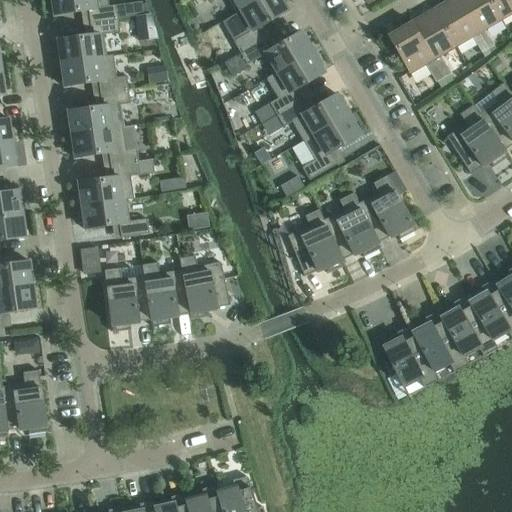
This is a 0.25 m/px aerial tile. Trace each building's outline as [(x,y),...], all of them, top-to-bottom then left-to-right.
[(96,0),(51,0),(54,18),(55,18),(55,16),(87,12),(89,24),(117,20),(115,6),(98,9),(96,0)] [(228,0),(237,14),(240,12),(260,0),(208,0),(211,5),(218,0),(228,0)] [(280,0),(260,0),(240,12),(237,14),(248,34),(234,43),(240,54),(264,40),(258,29),(286,12),(286,13),(288,13),(280,0)] [(450,0),(434,10),(456,48),(472,38),(481,54),(487,50),(457,0),(450,0)] [(457,0),(487,50),(493,47),(484,31),(500,21),(487,0),(457,0)] [(511,0),(487,0),(500,21),(511,14),(511,0)] [(410,23),(443,79),(450,75),(440,57),(456,48),(434,10),(410,23)] [(117,20),(89,24),(91,36),(59,41),(58,40),(57,40),(61,64),(105,57),(102,36),(119,33),(117,20)] [(435,83),(443,79),(410,23),(387,37),(409,75),(425,66),(435,83)] [(273,76),(311,53),(299,32),(298,33),(298,34),(270,50),(264,40),(240,54),(247,67),(262,58),(273,76)] [(276,116),(300,102),(294,91),(322,74),(323,76),(324,75),(311,53),(273,76),(273,77),(267,80),(278,99),(269,104),(276,116)] [(100,95),(128,91),(126,78),(116,79),(112,56),(105,57),(61,64),(64,89),(66,89),(65,88),(98,83),(100,95)] [(497,59),(490,65),(497,74),(504,69),(497,59)] [(511,97),(509,94),(510,93),(503,84),(490,94),(497,102),(479,116),(478,116),(503,152),(504,152),(511,145),(511,97)] [(71,136),(123,128),(120,106),(130,105),(128,91),(100,95),(101,108),(69,112),(69,111),(68,111),(71,136)] [(303,142),(313,136),(348,116),(335,94),(334,95),(335,96),(307,113),(300,102),(276,116),(283,128),(291,123),(303,142)] [(503,152),(478,116),(479,116),(472,106),(459,115),(465,125),(446,138),(470,175),(488,162),(492,168),(508,157),(504,152),(503,152)] [(348,116),(313,136),(303,142),(314,161),(301,169),(308,181),(337,165),(330,153),(358,137),(359,138),(360,137),(348,116)] [(0,144),(11,143),(7,119),(6,119),(6,120),(0,121),(0,144)] [(162,123),(162,143),(173,143),(173,123),(162,123)] [(123,128),(71,136),(75,160),(76,160),(76,159),(108,154),(110,166),(138,162),(136,149),(126,150),(123,128)] [(0,168),(13,167),(13,168),(14,168),(11,143),(0,144),(0,168)] [(257,153),(255,154),(261,164),(269,159),(263,149),(257,153)] [(78,182),(81,207),(126,201),(133,200),(130,177),(154,174),(152,160),(138,162),(110,166),(112,179),(79,183),(79,182),(78,182)] [(340,171),(331,176),(334,182),(340,184),(345,181),(340,171)] [(297,177),(285,184),(292,194),(304,187),(297,177)] [(377,245),(377,244),(396,234),(399,241),(416,231),(387,177),(372,184),(378,194),(358,204),(357,205),(377,245)] [(171,180),(158,182),(160,193),(173,191),(171,180)] [(0,193),(0,217),(21,215),(18,190),(16,190),(16,192),(0,193)] [(341,261),(342,261),(360,252),(363,258),(380,250),(377,244),(377,245),(357,205),(358,204),(353,194),(339,201),(344,211),(323,221),(341,261)] [(120,239),(148,235),(146,220),(129,222),(126,201),(81,207),(85,232),(86,231),(86,230),(119,225),(120,239)] [(344,267),(342,261),(341,261),(323,221),(318,210),(304,217),(308,227),(286,236),(303,278),(324,268),(327,275),(344,267)] [(0,241),(23,238),(23,240),(25,239),(21,215),(0,217),(0,241)] [(98,248),(80,250),(83,275),(100,273),(98,248)] [(190,314),(189,314),(190,321),(209,317),(207,310),(230,306),(220,263),(196,268),(194,257),(179,260),(181,271),(182,271),(190,314)] [(0,266),(0,290),(32,286),(28,261),(27,261),(27,263),(0,266)] [(151,320),(150,321),(151,328),(169,325),(168,318),(189,314),(190,314),(182,271),(181,271),(159,275),(157,264),(141,266),(143,278),(144,278),(151,320)] [(511,313),(511,268),(508,271),(511,277),(497,286),(496,286),(511,313)] [(150,321),(151,320),(144,278),(143,278),(121,281),(119,270),(104,272),(111,333),(130,331),(129,324),(150,321)] [(468,303),(489,341),(490,341),(496,351),(499,350),(511,341),(511,313),(496,286),(497,286),(493,280),(480,288),(484,293),(469,302),(468,303)] [(0,290),(0,328),(3,328),(1,314),(34,309),(34,311),(35,311),(32,286),(0,290)] [(461,357),(466,367),(483,358),(496,351),(490,341),(489,341),(468,303),(469,302),(466,297),(453,304),(456,309),(441,318),(440,318),(460,357),(461,357)] [(460,357),(440,318),(441,318),(438,312),(424,319),(427,325),(412,333),(431,373),(431,372),(436,383),(466,367),(461,357),(460,357)] [(384,363),(383,363),(389,376),(390,376),(390,375),(394,373),(401,387),(406,398),(436,383),(431,372),(431,373),(412,333),(410,327),(396,334),(399,339),(382,348),(388,362),(384,364),(384,363)] [(37,341),(26,342),(27,355),(39,353),(37,341)] [(24,385),(2,388),(1,388),(6,432),(27,429),(28,436),(47,433),(38,372),(22,374),(24,385)] [(222,511),(263,511),(262,508),(261,508),(261,509),(257,510),(246,477),(232,482),(234,488),(217,492),(216,493),(222,511)] [(203,496),(186,501),(185,501),(188,511),(222,511),(216,493),(217,492),(216,486),(201,490),(203,496)] [(172,504),(155,508),(154,508),(154,511),(188,511),(185,501),(186,501),(185,494),(170,498),(172,504)] [(140,511),(135,511),(154,511),(154,508),(155,508),(154,502),(139,505),(140,511)]
